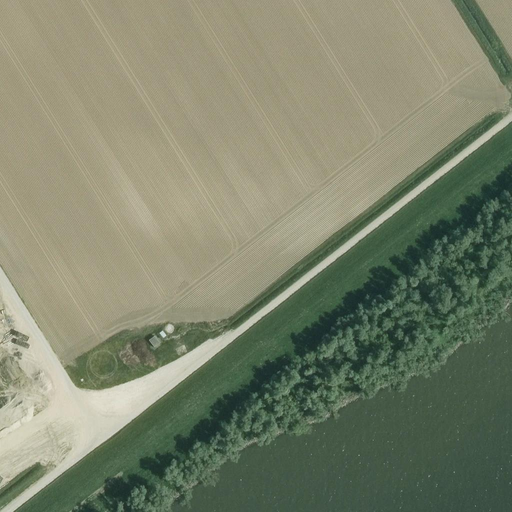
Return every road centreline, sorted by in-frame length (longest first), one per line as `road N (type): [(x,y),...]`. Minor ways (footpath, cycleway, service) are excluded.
road 1 (unclassified): [(103,440),(511,116)]
road 2 (unclassified): [(103,440),(0,274)]
